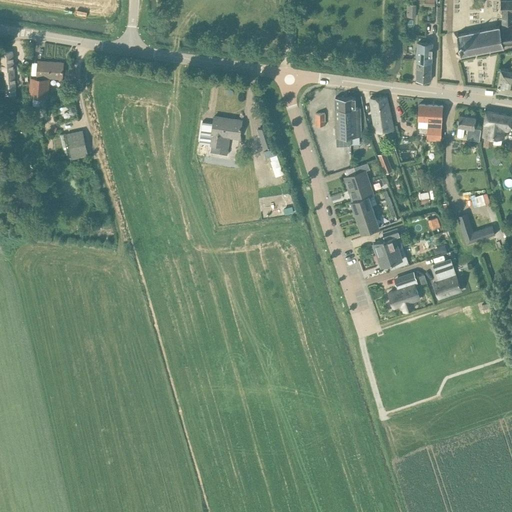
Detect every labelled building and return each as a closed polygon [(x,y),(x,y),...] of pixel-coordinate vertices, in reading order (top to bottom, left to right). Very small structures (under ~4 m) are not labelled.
[(511,27),(505,29),(505,23),(511,23),(511,0),(500,0),(500,12),(502,12),(502,29),(500,30),(499,25),(458,34),(457,32),(453,33),(454,38),(457,37),(460,53),(456,53),(456,56),(460,56),(504,48),(503,43),(511,41),(511,27)] [(430,80),(432,43),(418,42),(416,80),(430,80)] [(3,68),(0,67),(0,83),(0,89),(5,89),(5,96),(15,95),(15,87),(13,87),(13,70),(12,52),(2,52),(3,64),(3,68)] [(31,78),(30,92),(33,92),(33,96),(34,96),(33,106),(37,107),(37,116),(47,116),(47,95),(49,75),(54,76),(61,77),(61,76),(62,76),(63,63),(38,61),(37,76),(37,78),(31,78)] [(511,69),(501,67),(497,89),(511,91),(511,69)] [(335,97),(337,141),(337,145),(351,145),(350,136),(361,136),(360,118),(360,108),(356,108),(355,96),(335,97)] [(370,97),(376,131),(393,129),(386,96),(370,97)] [(441,140),(441,127),(443,105),(419,104),(418,120),(428,121),(427,139),(441,140)] [(511,115),(486,111),(482,135),(485,135),(483,144),(491,146),(493,137),(503,138),(504,130),(508,130),(509,126),(511,126),(511,118),(511,115)] [(315,113),(316,125),(325,125),(324,113),(315,113)] [(479,140),(479,139),(481,129),(474,128),(476,117),(459,115),(458,125),(468,127),(466,139),(479,140)] [(224,135),(239,137),(242,120),(214,116),(212,133),(211,144),(222,145),(224,135)] [(37,150),(35,125),(22,126),(24,151),(37,150)] [(257,129),(263,147),(273,144),(267,126),(257,129)] [(83,130),(66,133),(72,159),(88,155),(83,130)] [(64,153),(55,155),(57,162),(64,160),(72,159),(71,156),(66,133),(60,134),(64,153)] [(275,147),(263,151),(265,158),(277,154),(275,147)] [(384,173),(392,170),(385,152),(377,155),(384,173)] [(269,160),(274,175),(282,173),(277,157),(269,160)] [(6,160),(6,168),(20,167),(19,159),(6,160)] [(344,177),(348,189),(369,182),(365,170),(370,169),(368,162),(354,166),(356,173),(344,177)] [(348,189),(352,200),(368,195),(369,196),(374,194),(369,182),(348,189)] [(434,183),(428,184),(431,198),(436,197),(434,183)] [(483,194),(475,196),(478,206),(485,204),(483,194)] [(351,201),(355,211),(372,205),(369,196),(368,195),(352,200),(351,201)] [(355,211),(358,222),(375,216),(372,205),(355,211)] [(467,212),(457,216),(466,244),(495,235),(492,225),(473,231),(467,212)] [(358,222),(362,232),(379,227),(375,216),(358,222)] [(440,226),(437,216),(428,220),(431,229),(440,226)] [(385,238),(374,242),(375,247),(374,247),(376,254),(403,245),(397,228),(383,232),(385,238)] [(408,263),(403,245),(376,254),(378,261),(380,261),(381,265),(393,261),(395,268),(408,263)] [(441,245),(434,249),(437,255),(444,250),(441,245)] [(450,259),(433,264),(438,281),(433,283),(437,295),(460,288),(456,275),(455,275),(450,259)] [(401,288),(388,292),(393,308),(401,305),(402,309),(412,305),(411,302),(419,299),(415,285),(417,284),(413,272),(404,275),(407,281),(399,284),(401,288)]
